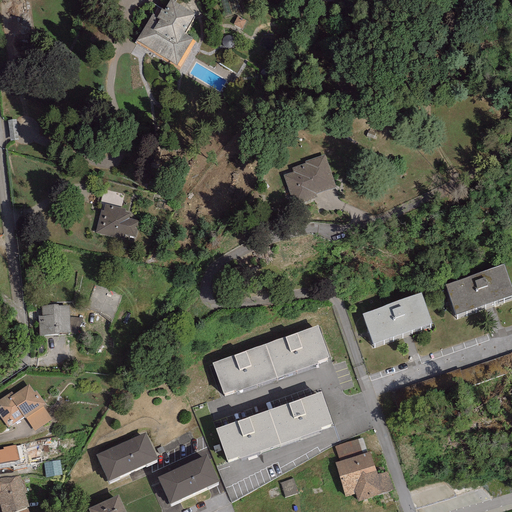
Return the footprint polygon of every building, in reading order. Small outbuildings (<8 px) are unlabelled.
[(195,16),(171,2),(160,19),(152,14),(135,43),(177,67),(193,39),(184,34),(195,16)] [(324,154),(305,161),(305,163),(292,168),(293,172),(282,175),(293,206),(317,198),(316,194),(335,187),(324,154)] [(130,211),(101,205),(95,233),(136,242),(140,223),(128,220),(130,211)] [(511,296),(502,268),(445,288),(456,317),(511,297),(511,296)] [(420,297),(362,316),(372,346),(430,326),(420,297)] [(42,317),(38,318),(39,338),(71,335),(69,305),(41,307),(42,317)] [(317,329),(212,366),(225,399),(329,361),(317,329)] [(511,354),(390,392),(395,407),(511,370),(511,354)] [(0,419),(7,430),(24,418),(34,433),(52,421),(43,407),(45,406),(31,384),(14,396),(12,393),(0,400),(0,419)] [(320,393),(216,434),(230,468),(334,428),(320,393)] [(145,436),(96,457),(108,485),(157,464),(145,436)] [(14,448),(0,450),(0,465),(17,462),(14,448)] [(378,452),(336,465),(347,500),(356,497),(358,504),(391,494),(378,452)] [(208,458),(158,479),(170,507),(221,485),(208,458)] [(0,509),(0,511),(20,511),(28,509),(29,509),(17,472),(0,475),(0,509)] [(124,511),(119,498),(90,510),(90,511),(124,511)]
